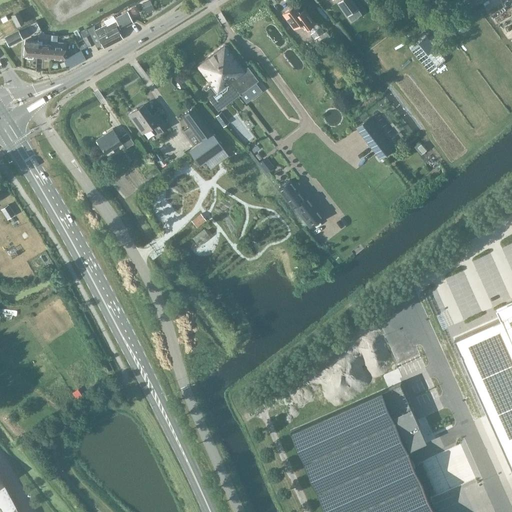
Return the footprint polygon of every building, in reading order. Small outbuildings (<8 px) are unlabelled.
[(348,17),(364,6),(359,0),(342,0),(338,3),(348,17)] [(142,6),(146,13),(154,9),(150,1),(142,6)] [(294,5),(282,14),(293,28),(301,22),(306,29),(314,23),(304,9),(300,13),(294,5)] [(17,25),(23,22),(18,12),(11,15),(17,25)] [(127,12),(114,18),(120,29),(133,22),(127,12)] [(104,48),(122,38),(118,30),(120,29),(114,18),(113,16),(104,21),(106,24),(94,30),(104,48)] [(18,30),(4,37),(9,46),(23,39),(18,30)] [(83,37),(88,46),(94,43),(89,34),(83,37)] [(421,61),(432,52),(422,40),(420,41),(416,36),(407,43),(421,61)] [(51,37),(51,46),(50,58),(64,59),(65,47),(55,46),(56,38),(51,37)] [(23,56),(37,57),(38,42),(24,40),(23,56)] [(38,42),(37,57),(50,58),(51,46),(42,45),(42,42),(38,42)] [(196,66),(204,76),(218,66),(233,55),(225,44),(196,66)] [(233,55),(218,66),(239,94),(257,81),(248,68),(244,70),(233,55)] [(216,110),(239,94),(218,66),(204,76),(206,80),(198,86),(216,110)] [(193,146),(214,132),(192,102),(186,107),(189,110),(181,116),(190,128),(183,133),(193,146)] [(157,111),(152,115),(144,105),(138,110),(136,108),(128,114),(142,135),(153,127),(158,134),(168,126),(157,111)] [(226,121),(239,139),(248,134),(234,115),(226,121)] [(369,117),(357,126),(381,158),(393,149),(369,117)] [(125,149),(134,143),(127,133),(119,138),(113,128),(95,140),(105,154),(120,143),(125,149)] [(199,166),(223,149),(213,135),(189,151),(199,166)] [(303,199),(290,181),(279,189),(293,208),(294,207),(309,227),(322,217),(306,197),(303,199)] [(200,213),(190,221),(195,228),(205,220),(200,213)] [(204,228),(192,238),(198,246),(210,237),(204,228)] [(0,267),(0,282),(4,290),(12,286),(7,278),(15,274),(8,263),(0,267)] [(502,325),(457,344),(511,470),(511,305),(497,312),(502,325)] [(400,382),(291,431),(326,511),(436,511),(408,447),(423,440),(400,382)] [(441,508),(464,506),(462,484),(465,484),(464,473),(456,474),(455,465),(441,467),(443,486),(438,487),(441,508)] [(0,511),(18,511),(16,507),(13,502),(6,489),(3,484),(0,478),(0,511)]
